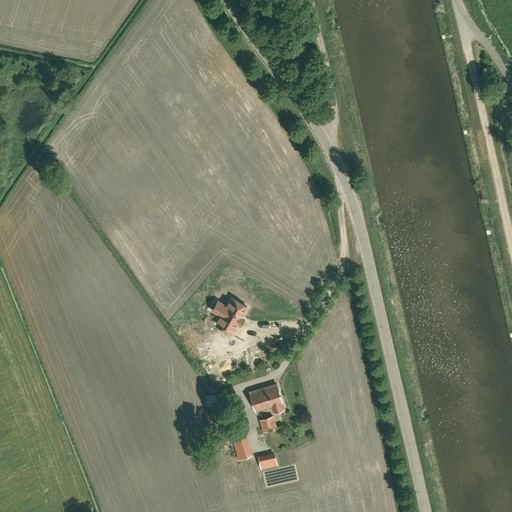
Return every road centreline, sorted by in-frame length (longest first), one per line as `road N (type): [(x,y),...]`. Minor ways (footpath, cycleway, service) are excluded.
road 1 (unclassified): [(425,511),(345,182),(293,90),(226,0)]
road 2 (track): [(292,355),(345,265),(345,135),(315,0)]
road 3 (track): [(458,6),(511,246)]
